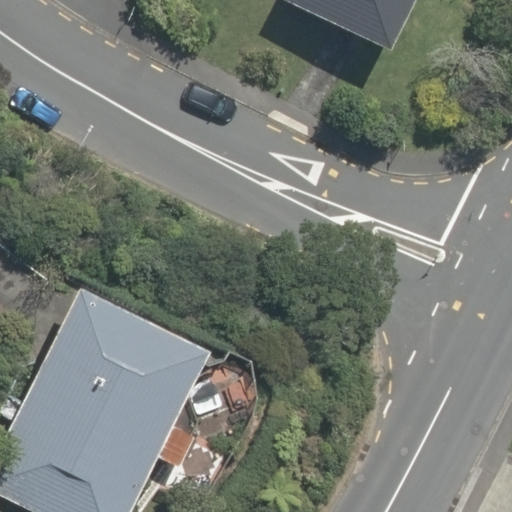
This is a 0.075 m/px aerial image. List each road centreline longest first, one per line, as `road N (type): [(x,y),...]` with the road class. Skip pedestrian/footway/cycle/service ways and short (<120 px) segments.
road 1 (residential): [(501,287),(82,72),(0,11)]
road 2 (residential): [(501,287),(389,511)]
